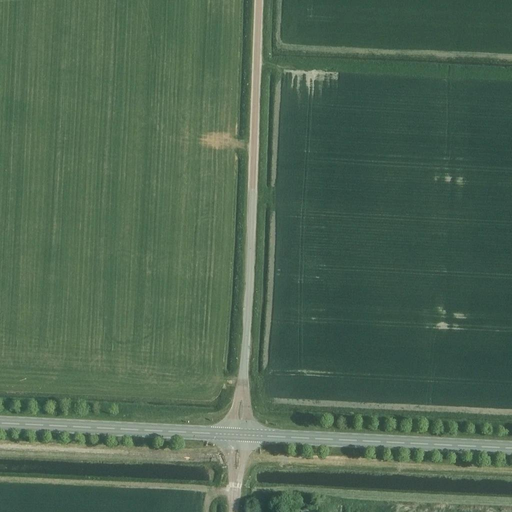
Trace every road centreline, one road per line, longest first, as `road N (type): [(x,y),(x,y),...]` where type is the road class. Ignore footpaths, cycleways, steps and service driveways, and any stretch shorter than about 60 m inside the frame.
road 1 (unclassified): [(240,435),(260,0)]
road 2 (primary): [(511,448),(240,435)]
road 3 (primary): [(240,435),(0,423)]
